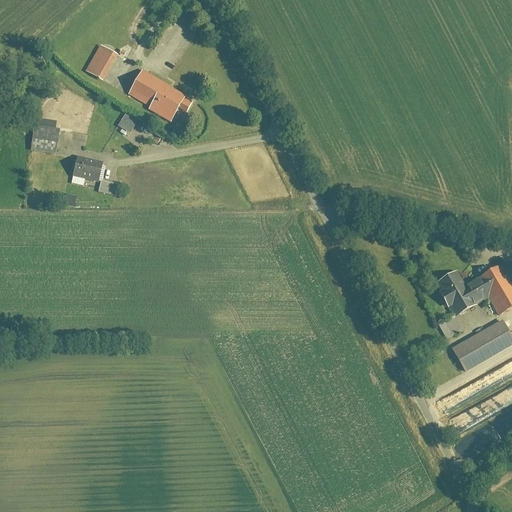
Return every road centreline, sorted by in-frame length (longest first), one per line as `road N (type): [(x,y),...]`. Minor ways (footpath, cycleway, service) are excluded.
road 1 (residential): [(325,215),(478,511)]
road 2 (residential): [(211,0),(325,215)]
road 3 (residential): [(325,215),(511,256)]
